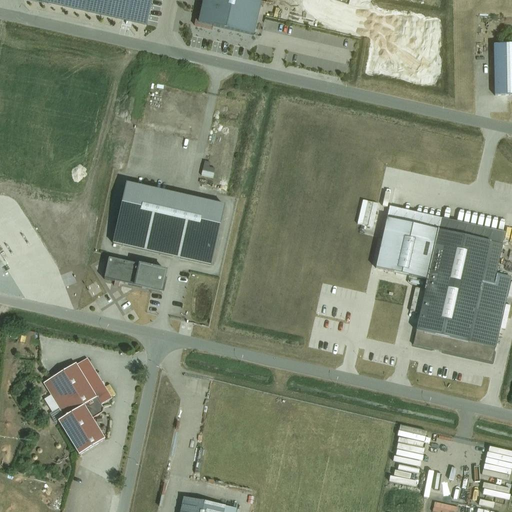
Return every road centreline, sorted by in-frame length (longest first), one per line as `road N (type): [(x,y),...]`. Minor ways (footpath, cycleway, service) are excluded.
road 1 (residential): [(511,130),(0,15)]
road 2 (residential): [(158,336),(511,416)]
road 3 (residential): [(158,336),(123,511)]
road 4 (residential): [(0,299),(158,336)]
